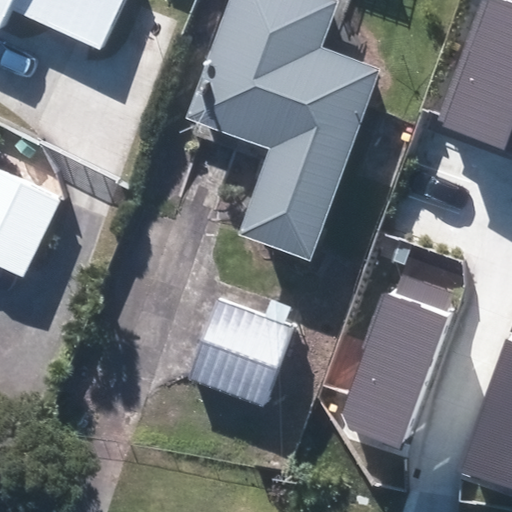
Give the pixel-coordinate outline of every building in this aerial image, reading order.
[(0,0),(0,29),(2,31),(12,10),(104,52),(127,0),(0,0)] [(341,2),(335,0),(235,0),(193,120),(276,149),(245,236),(314,260),(381,70),(324,50),(341,2)] [(497,148),(511,106),(511,2),(505,0),(482,0),(438,128),(497,148)] [(511,106),(497,148),(511,153),(511,106)] [(63,202),(0,172),(0,263),(27,277),(63,202)] [(446,315),(384,293),(336,429),(399,450),(446,315)] [(222,301),(193,379),(263,405),(292,326),(222,301)] [(511,338),(507,337),(463,471),(511,487),(511,338)]
